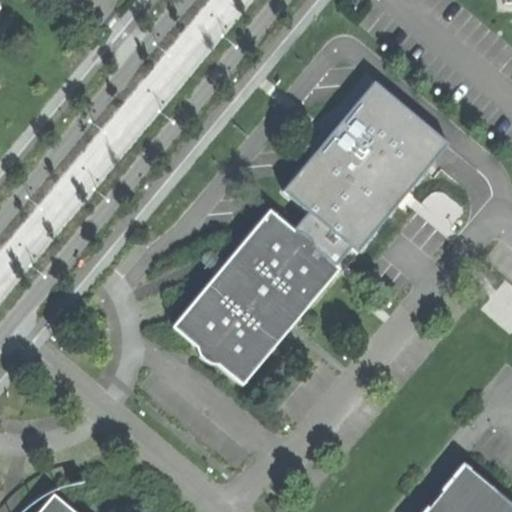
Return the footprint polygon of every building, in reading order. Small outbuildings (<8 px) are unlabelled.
[(376,83),(283,193),(308,213),(351,249),(355,253),(447,143),(376,83)] [(221,269),(171,328),(194,347),(195,355),(199,361),(206,366),(216,365),(241,387),(292,326),(340,270),(336,267),(314,249),(312,241),(307,235),(301,232),(294,232),(269,212),(224,265),(221,269)] [(336,267),(351,249),(308,213),(294,232),(301,232),(307,235),(312,241),(314,249),(336,267)] [(511,511),(511,503),(464,464),(423,511),(511,511)] [(75,511),(55,495),(40,511),(75,511)]
